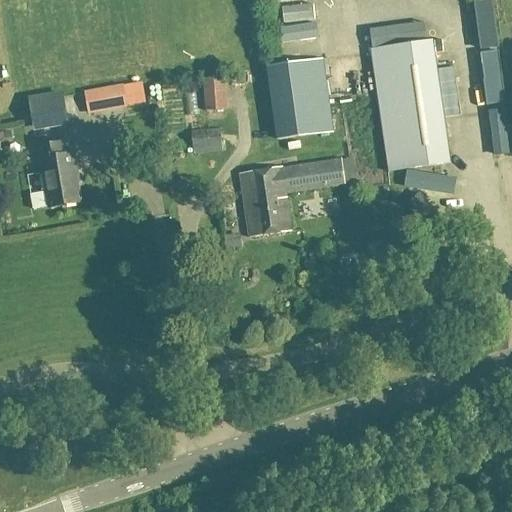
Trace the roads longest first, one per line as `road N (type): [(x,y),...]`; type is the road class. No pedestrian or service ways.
road 1 (tertiary): [(52,511),(511,362)]
road 2 (unclassified): [(359,511),(511,456)]
